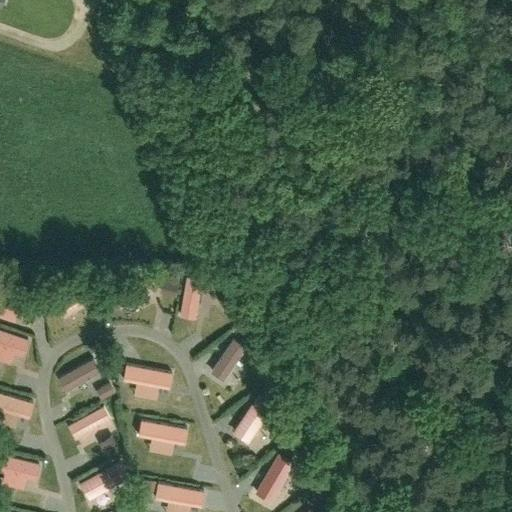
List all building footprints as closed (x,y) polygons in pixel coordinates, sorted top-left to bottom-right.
[(131,317),(168,302),(160,284),(124,300),(131,317)] [(1,322),(24,329),(27,316),(34,318),(40,298),(0,286),(0,309),(4,310),(1,322)] [(193,286),(191,330),(213,331),(215,287),(193,286)] [(67,308),(77,327),(112,309),(102,290),(67,308)] [(218,301),(228,314),(240,305),(230,292),(218,301)] [(239,326),(247,335),(258,326),(250,317),(239,326)] [(0,368),(18,370),(19,358),(33,359),(36,336),(0,332),(0,368)] [(220,379),(235,394),(264,365),(249,350),(220,379)] [(74,397),(112,380),(105,364),(67,380),(74,397)] [(265,385),(272,393),(283,384),(276,376),(265,385)] [(87,447),(122,427),(112,409),(77,429),(87,447)] [(266,412),(246,444),(264,455),(284,424),(266,412)] [(286,442),(293,451),(304,441),(297,433),(286,442)] [(0,475),(0,481),(33,495),(44,468),(8,454),(0,475)] [(278,511),(287,511),(309,475),(289,463),(265,504),(278,511)] [(95,502),(130,492),(125,473),(90,482),(95,502)] [(307,496),(314,505),(325,496),(318,487),(307,496)]
